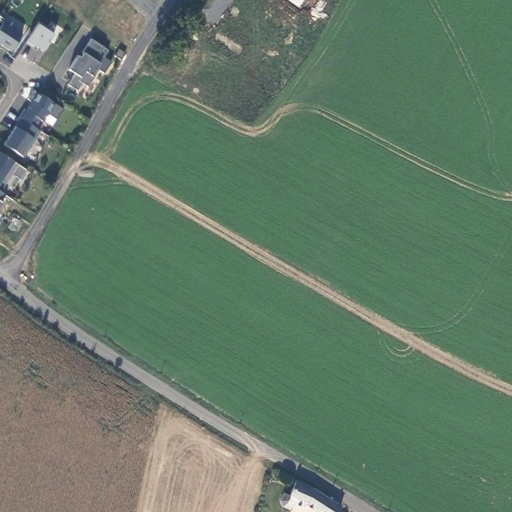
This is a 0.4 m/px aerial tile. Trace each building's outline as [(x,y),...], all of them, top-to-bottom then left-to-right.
[(3,22),(0,26),(0,43),(11,51),(22,34),(3,22)] [(47,27),(39,22),(26,42),(33,47),(34,46),(39,49),(44,51),(54,35),(45,29),(47,27)] [(104,57),(109,50),(91,39),(82,52),(83,53),(80,57),(77,56),(68,70),(75,74),(71,79),(68,85),(77,91),(82,83),(88,87),(99,70),(97,68),(100,63),(95,60),(99,54),(104,57)] [(63,109),(34,90),(27,99),(32,102),(29,106),(26,110),(24,109),(19,117),(21,118),(35,127),(39,120),(43,122),(48,114),(57,119),(63,109)] [(35,127),(21,118),(13,130),(4,144),(24,157),(41,131),(35,127)] [(0,182),(1,180),(6,184),(12,174),(20,180),(27,170),(0,152),(0,182)] [(336,511),(341,506),(312,488),(295,481),(289,496),(283,493),(280,501),(282,507),(290,510),(293,504),(300,507),(304,506),(315,511),(336,511)]
